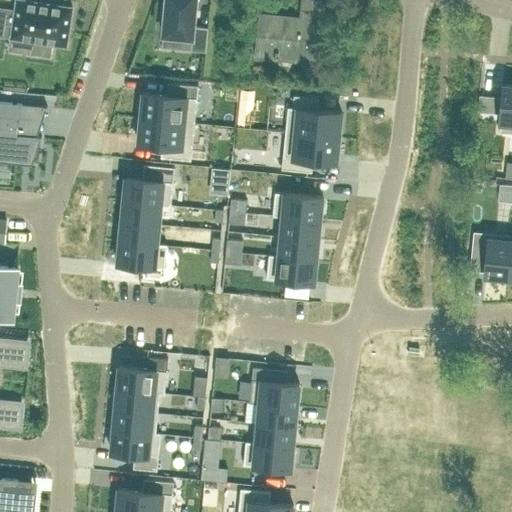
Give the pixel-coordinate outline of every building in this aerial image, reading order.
[(0,6),(0,34),(11,36),(35,40),(33,53),(50,55),(52,42),(65,44),(64,45),(66,45),(67,43),(66,43),(72,8),(72,6),(70,6),(29,0),(16,0),(15,9),(0,6)] [(162,3),(160,19),(164,19),(163,34),(192,37),(191,49),(206,51),(208,27),(194,25),(196,0),(166,0),(166,3),(162,3)] [(260,13),(256,55),(322,62),(326,20),(260,13)] [(140,99),(139,112),(141,112),(140,117),(194,122),(198,85),(168,82),(167,94),(143,92),(142,100),(140,99)] [(511,84),(504,83),(499,131),(511,132),(511,84)] [(288,106),(285,131),(339,136),(342,111),(318,109),(319,97),(294,94),(292,106),(288,106)] [(0,158),(30,162),(38,138),(41,138),(42,136),(38,135),(19,133),(22,103),(0,100),(0,158)] [(140,117),(138,141),(162,144),(161,156),(191,159),(194,122),(140,117)] [(285,131),(282,168),(312,171),(313,158),(337,161),(337,153),(340,153),(341,141),(339,141),(339,136),(285,131)] [(122,186),(121,197),(124,197),(123,200),(161,204),(171,205),(173,181),(126,176),(125,187),(122,186)] [(275,191),(273,215),(282,215),(320,219),(321,216),(323,217),(324,206),(322,206),(323,195),(275,191)] [(217,196),(216,208),(223,209),(224,209),(224,208),(225,197),(217,196)] [(231,197),(230,209),(238,210),(239,198),(231,197)] [(123,200),(121,219),(160,223),(161,204),(123,200)] [(216,208),(214,220),(222,221),(224,209),(223,209),(216,208)] [(230,209),(229,221),(245,223),(246,211),(238,210),(230,209)] [(282,215),(280,235),(318,238),(320,219),(282,215)] [(121,219),(120,239),(158,242),(160,223),(121,219)] [(489,232),(485,275),(507,277),(511,234),(489,232)] [(280,235),(278,254),(317,258),(318,238),(280,235)] [(213,236),(212,249),(220,249),(221,237),(213,236)] [(227,238),(226,250),(242,251),(243,239),(227,238)] [(120,239),(117,262),(165,267),(167,243),(158,242),(120,239)] [(212,249),(210,261),(219,261),(220,249),(212,249)] [(226,250),(225,262),(241,263),(242,251),(226,250)] [(269,253),(267,277),(314,281),(317,258),(278,254),(269,253)] [(0,264),(0,316),(12,317),(14,302),(16,283),(16,282),(17,267),(0,264)] [(0,423),(19,425),(21,402),(0,399),(0,361),(25,364),(27,341),(0,338),(0,423)] [(119,365),(117,388),(160,392),(164,393),(167,369),(168,357),(143,355),(141,367),(119,365)] [(252,378),(249,401),(259,402),(297,406),(299,382),(287,381),(288,369),(253,365),(252,378)] [(117,388),(115,407),(158,412),(160,392),(117,388)] [(198,395),(196,407),(205,408),(206,396),(198,395)] [(212,396),(210,408),(223,410),(224,397),(212,396)] [(259,402),(257,421),(295,425),(297,406),(259,402)] [(115,407),(113,427),(156,431),(158,412),(115,407)] [(257,421),(255,441),(293,444),(295,425),(257,421)] [(195,424),(194,436),(202,436),(203,425),(195,424)] [(209,425),(208,437),(220,438),(221,426),(209,425)] [(111,429),(109,440),(112,440),(111,450),(158,455),(161,432),(156,431),(113,427),(113,429),(111,429)] [(194,436),(193,448),(201,449),(202,436),(194,436)] [(246,440),(243,463),(291,468),(292,458),(294,458),(295,447),(293,447),(293,444),(255,441),(246,440)] [(0,480),(0,511),(32,511),(33,499),(34,499),(35,489),(29,489),(30,479),(1,476),(1,481),(0,480)] [(115,495),(114,507),(116,507),(116,511),(170,511),(174,480),(144,477),(142,490),(118,487),(118,495),(115,495)] [(241,487),(238,511),(292,511),(293,504),(269,502),(271,489),(241,487)]
